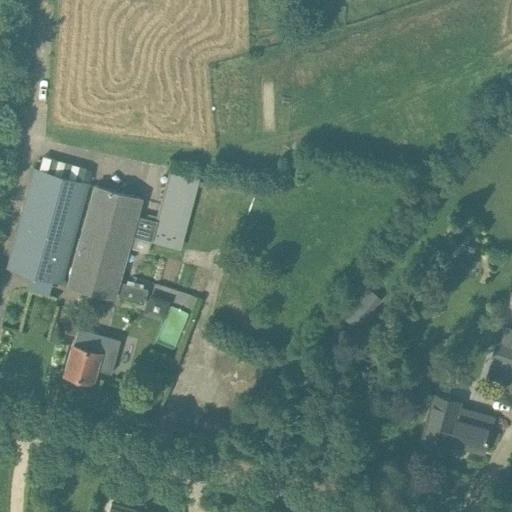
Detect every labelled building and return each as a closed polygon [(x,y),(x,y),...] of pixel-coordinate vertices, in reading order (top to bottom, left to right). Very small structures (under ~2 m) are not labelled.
[(247,95),(244,77),(214,82),(217,100),(247,95)] [(239,130),(239,111),(219,111),(219,129),(239,130)] [(89,182),(35,167),(7,267),(61,282),(89,182)] [(171,180),(185,182),(186,170),(172,169),(171,180)] [(358,172),(355,190),(374,193),(377,175),(358,172)] [(218,208),(225,180),(205,175),(198,203),(218,208)] [(95,184),(66,283),(75,286),(114,297),(119,278),(142,197),(103,187),(95,184)] [(163,216),(188,225),(196,204),(171,195),(163,216)] [(155,248),(173,253),(178,235),(160,230),(155,248)] [(148,289),(122,282),(118,298),(144,304),(148,289)] [(382,298),(367,286),(341,317),(356,330),(382,298)] [(71,354),(65,373),(92,381),(98,362),(113,366),(120,339),(103,334),(78,327),(71,354)] [(511,340),(496,391),(511,396),(511,340)] [(422,442),(446,449),(448,441),(483,451),(490,427),(493,416),(460,407),(462,400),(432,392),(428,406),(432,407),(422,442)] [(147,511),(112,502),(109,511),(147,511)]
